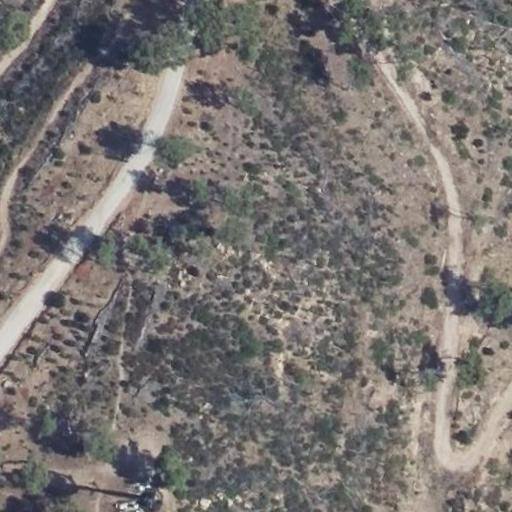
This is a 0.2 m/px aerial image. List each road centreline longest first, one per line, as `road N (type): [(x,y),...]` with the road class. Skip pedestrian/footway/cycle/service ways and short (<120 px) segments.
road 1 (track): [(511,399),(469,461),(449,463),(440,444),(455,227),(441,159),(344,0)]
road 2 (unclassified): [(195,0),(166,114),(147,151),(0,346)]
